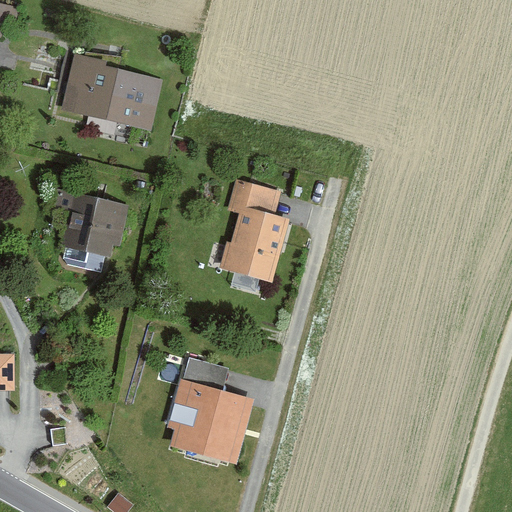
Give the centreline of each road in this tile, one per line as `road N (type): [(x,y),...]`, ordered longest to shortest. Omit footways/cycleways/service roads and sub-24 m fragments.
road 1 (unclassified): [(236,511),(315,226)]
road 2 (unclassified): [(0,289),(29,347),(37,442),(10,490)]
road 3 (track): [(456,511),(511,337)]
